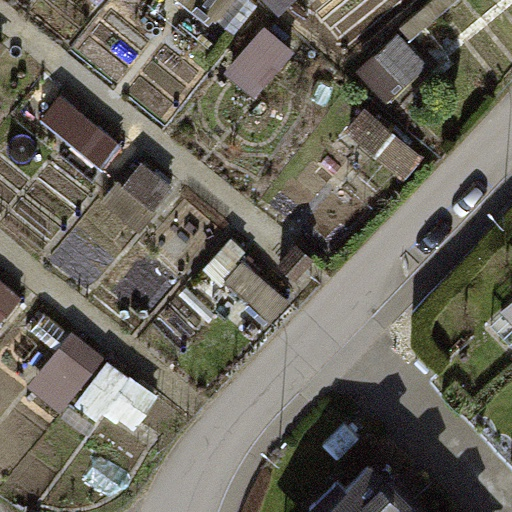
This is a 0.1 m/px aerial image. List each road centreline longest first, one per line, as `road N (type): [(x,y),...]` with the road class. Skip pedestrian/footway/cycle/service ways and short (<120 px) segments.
road 1 (residential): [(511,133),(449,208),(188,466),(176,511)]
road 2 (unknown): [(0,2),(97,85),(327,328)]
road 3 (unknown): [(0,230),(233,421)]
